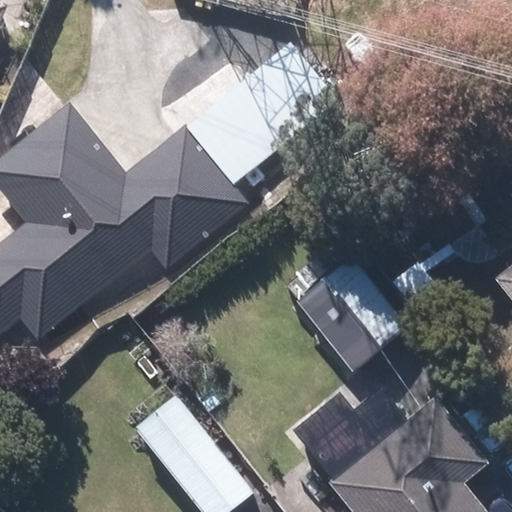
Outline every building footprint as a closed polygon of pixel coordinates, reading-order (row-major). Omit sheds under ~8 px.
[(0,336),(20,320),(39,345),(153,255),(167,273),(247,210),(190,138),(129,185),(71,110),(0,165),(0,193),(29,230),(0,252),(0,336)] [(349,261),(295,309),(352,374),(406,326),(349,261)] [(511,274),(497,286),(511,304),(511,274)] [(176,394),(132,430),(198,511),(233,511),(256,493),(176,394)] [(435,408),(333,491),(350,511),(480,511),(462,490),(486,470),(435,408)]
